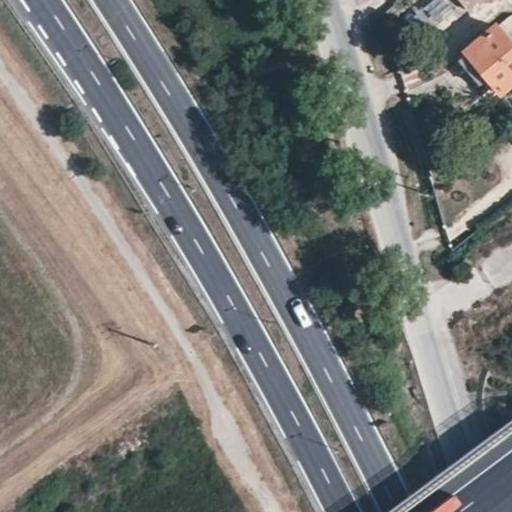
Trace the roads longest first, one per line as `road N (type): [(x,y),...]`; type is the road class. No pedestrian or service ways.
road 1 (primary): [(43,0),(181,219),(343,511)]
road 2 (primary): [(400,511),(168,89),(110,0)]
road 3 (unclassified): [(321,0),(481,511)]
road 4 (track): [(271,511),(177,330),(0,73)]
